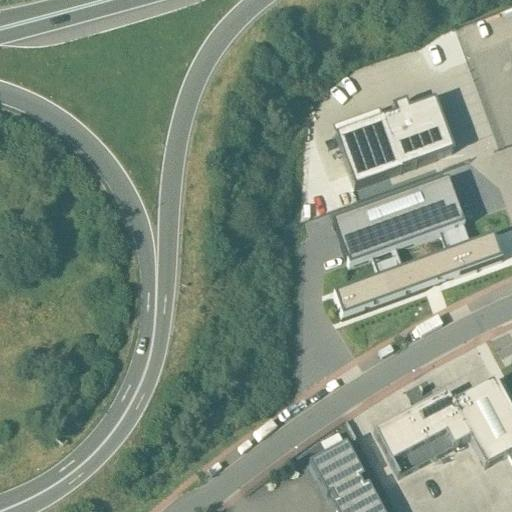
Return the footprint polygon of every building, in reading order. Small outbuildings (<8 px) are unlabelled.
[(453,158),(433,106),(408,115),(405,108),(390,113),(393,121),(334,143),(353,195),(453,158)] [(447,186),(330,228),(347,274),(371,265),(378,284),(402,275),(395,256),(439,240),(446,259),(470,250),(447,186)] [(501,267),(491,242),(470,250),(446,259),(402,275),(378,284),(332,301),(342,326),(501,267)] [(451,409),(450,409),(469,445),(484,473),(511,457),(511,419),(494,386),(451,409)] [(445,398),(372,437),(397,483),(469,445),(450,409),(451,409),(445,398)] [(329,511),(377,511),(367,491),(363,493),(360,486),(364,484),(346,450),(308,470),(325,503),(329,501),(333,509),(329,511)]
